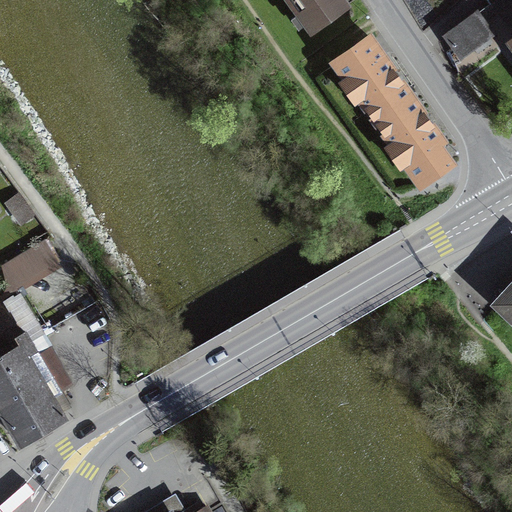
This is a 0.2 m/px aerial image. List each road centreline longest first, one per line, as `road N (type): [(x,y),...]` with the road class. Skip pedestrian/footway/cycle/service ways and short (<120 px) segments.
road 1 (secondary): [(511,198),(106,433)]
road 2 (residential): [(380,0),(511,186)]
road 3 (track): [(0,149),(76,250)]
road 4 (secondary): [(106,433),(53,456),(21,511)]
